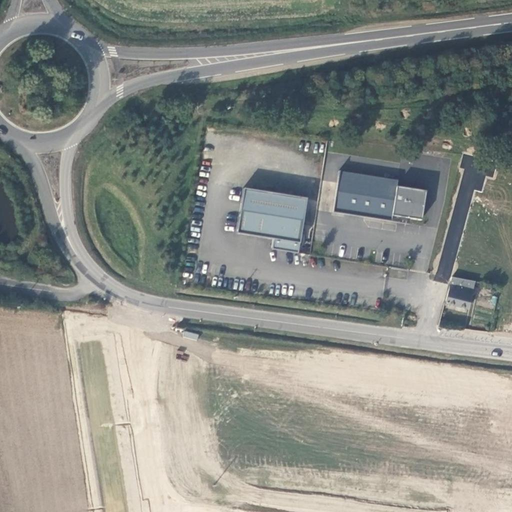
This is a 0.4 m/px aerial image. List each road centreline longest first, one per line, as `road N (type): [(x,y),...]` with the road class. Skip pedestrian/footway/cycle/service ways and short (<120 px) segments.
road 1 (secondary): [(98,102),(166,76),(375,40)]
road 2 (secondary): [(375,40),(193,54),(93,51)]
road 3 (secondary): [(159,305),(422,340)]
road 4 (residential): [(422,340),(475,161)]
road 5 (residential): [(142,361),(158,510)]
road 6 (secondary): [(511,22),(375,40)]
road 7 (secondary): [(22,140),(59,238),(79,261)]
road 8 (secondary): [(79,261),(66,194),(71,135)]
